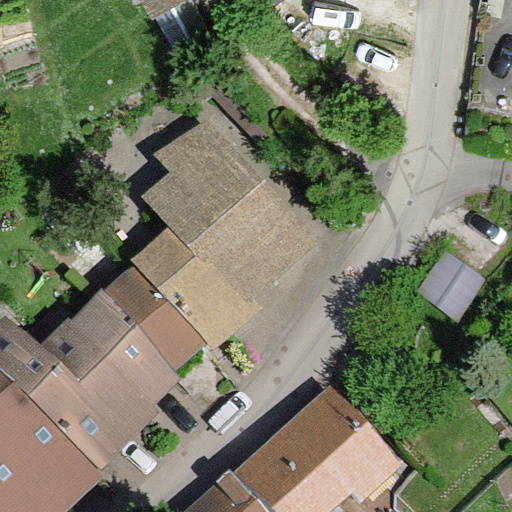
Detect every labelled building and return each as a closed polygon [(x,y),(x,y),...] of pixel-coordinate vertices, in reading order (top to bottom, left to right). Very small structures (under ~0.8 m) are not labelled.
[(157,203),(180,234),(203,259),(241,297),(303,239),(260,194),(215,138),(174,163),(188,180),(157,203)] [(139,273),(201,342),(208,349),(250,307),(241,297),(203,259),(180,234),(139,273)] [(447,260),(425,293),(459,317),(482,284),(447,260)] [(139,273),(104,304),(169,371),(201,342),(139,273)] [(104,310),(70,336),(136,400),(169,371),(104,304),(100,307),(104,310)] [(0,333),(0,382),(14,398),(86,472),(147,409),(136,400),(70,336),(32,367),(0,333)] [(0,382),(0,511),(63,511),(98,481),(86,472),(14,398),(0,382)] [(393,469),(335,406),(296,441),(254,477),(240,491),(258,511),(326,511),(353,488),(363,500),(393,469)] [(258,511),(240,491),(235,485),(206,511),(258,511)]
